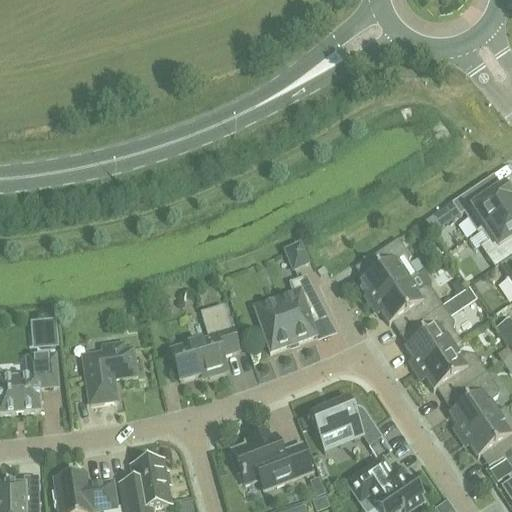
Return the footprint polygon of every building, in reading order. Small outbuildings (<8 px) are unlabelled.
[(481,233),(511,212),(511,203),(511,202),(511,201),(504,189),(485,201),(477,189),(452,206),(460,218),(464,216),(478,237),(481,234),(481,233)] [(511,212),(481,233),(481,234),(489,244),(480,250),(495,271),(499,268),(511,259),(511,212)] [(408,283),(409,284),(417,279),(409,266),(410,260),(398,242),(362,266),(370,278),(360,285),(368,297),(364,300),(370,309),(408,283)] [(285,254),(288,259),(294,273),(308,266),(302,253),(300,248),(285,254)] [(511,259),(499,268),(511,288),(511,259)] [(289,285),(293,297),(256,310),(253,311),(270,357),(317,340),(316,337),(312,328),(329,322),(306,279),(289,285)] [(416,295),(409,284),(408,283),(370,309),(376,318),(381,315),(389,328),(399,321),(407,333),(442,309),(431,291),(424,290),(416,295)] [(230,332),(223,309),(201,316),(209,343),(171,354),(180,385),(208,376),(209,380),(226,375),(222,359),(238,354),(232,332),(230,332)] [(442,309),(407,333),(414,344),(404,351),(413,363),(408,367),(414,376),(453,350),(453,351),(461,345),(453,333),(454,326),(442,309)] [(55,328),(30,328),(31,352),(55,352),(55,328)] [(83,360),(90,407),(116,404),(113,382),(136,378),(132,353),(124,354),(123,348),(103,351),(104,357),(83,360)] [(460,362),(453,351),(453,350),(414,376),(420,385),(425,382),(433,394),(443,388),(451,399),(487,375),(475,357),(469,356),(460,362)] [(0,418),(41,415),(41,413),(40,413),(38,392),(57,390),(57,391),(59,391),(56,357),(25,360),(27,380),(0,382),(0,418)] [(487,375),(451,399),(459,411),(449,418),(457,430),(453,433),(459,442),(497,417),(497,416),(489,405),(498,400),(499,393),(487,375)] [(358,411),(352,411),(347,399),(307,418),(324,457),(362,441),(368,449),(382,439),(362,412),(358,411)] [(511,420),(505,410),(497,416),(497,417),(459,442),(465,451),(469,448),(478,461),(488,454),(495,466),(511,454),(511,420)] [(269,436),(246,445),(247,448),(232,454),(234,460),(231,461),(237,476),(240,475),(245,488),(272,478),(276,489),(312,476),(301,448),(287,454),(288,457),(282,459),(274,437),(270,439),(269,436)] [(381,461),(349,482),(363,503),(375,508),(378,511),(411,511),(422,505),(419,502),(422,500),(409,482),(407,483),(400,472),(392,477),(381,461)] [(165,476),(163,464),(131,470),(134,485),(120,488),(124,511),(151,511),(170,508),(167,489),(170,489),(167,475),(165,476)] [(87,490),(85,478),(55,482),(57,495),(52,495),(54,511),(59,511),(120,511),(120,510),(115,510),(112,486),(87,490)] [(511,481),(501,490),(511,506),(511,481)] [(0,487),(0,511),(38,511),(38,501),(26,502),(25,489),(26,489),(26,487),(0,487)]
